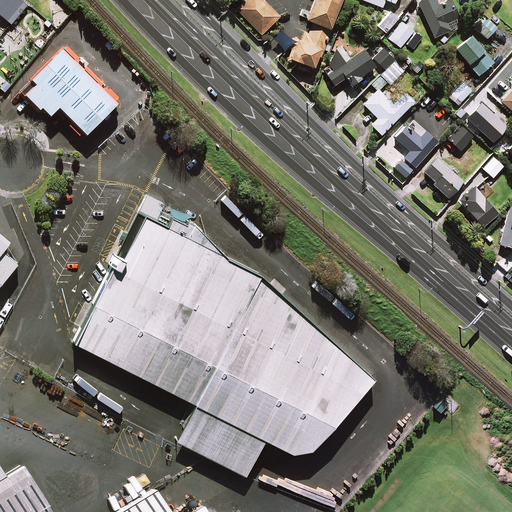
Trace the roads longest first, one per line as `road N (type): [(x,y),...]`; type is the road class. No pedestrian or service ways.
road 1 (trunk): [(158,0),(511,323)]
road 2 (secondary): [(190,0),(511,306)]
road 3 (secondary): [(421,269),(302,174),(120,0)]
road 4 (trunk): [(421,269),(151,0)]
road 5 (trunk): [(511,348),(421,269)]
